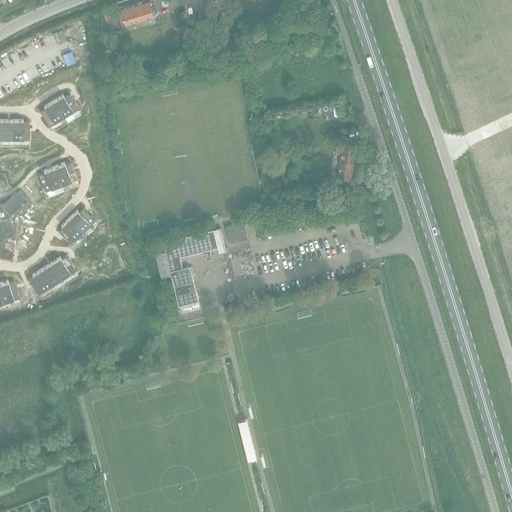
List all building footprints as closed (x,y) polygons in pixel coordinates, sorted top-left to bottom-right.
[(154,15),(149,0),(122,8),(126,24),(154,15)] [(238,58),(236,50),(218,54),(220,62),(238,58)] [(62,94),(53,100),(63,117),(78,108),(69,93),(63,96),(62,94)] [(44,108),(39,110),(49,126),(63,117),(53,100),(43,106),(44,108)] [(11,119),(1,119),(1,139),(11,139),(11,119)] [(23,119),(11,119),(11,139),(29,139),(29,121),(23,121),(23,119)] [(341,154),(337,176),(350,178),(353,161),(349,161),(351,147),(347,146),(349,139),(338,137),(335,153),(341,154)] [(64,162),(53,166),(60,183),(76,177),(70,162),(64,164),(64,162)] [(44,172),(38,174),(44,189),(60,183),(53,166),(43,170),(44,172)] [(0,203),(0,236),(12,234),(10,216),(28,200),(19,189),(4,203),(0,203)] [(76,210),(69,217),(82,231),(95,219),(82,206),(78,211),(76,210)] [(62,227),(58,231),(70,243),(82,231),(69,217),(61,225),(62,227)] [(248,238),(244,221),(225,226),(229,242),(248,238)] [(213,229),(217,247),(218,247),(219,253),(226,251),(220,227),(213,229)] [(169,271),(170,275),(178,305),(199,300),(190,266),(183,268),(180,257),(217,247),(213,229),(163,242),(165,251),(168,250),(169,255),(166,256),(170,271),(169,271)] [(165,251),(155,253),(161,277),(170,275),(169,271),(170,271),(166,256),(169,255),(168,250),(165,251)] [(60,256),(50,262),(61,279),(75,270),(66,255),(61,258),(60,256)] [(50,262),(41,268),(52,285),(61,279),(50,262)] [(33,276),(28,279),(37,294),(52,285),(41,268),(32,274),(33,276)] [(8,280),(0,282),(0,293),(3,302),(19,297),(14,280),(8,282),(8,280)] [(238,421),(248,460),(257,458),(247,418),(238,421)]
